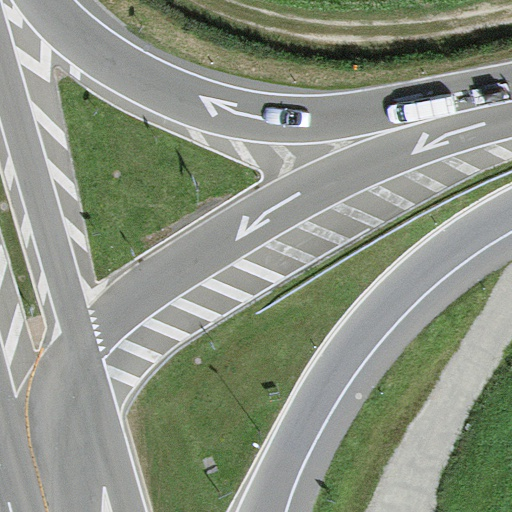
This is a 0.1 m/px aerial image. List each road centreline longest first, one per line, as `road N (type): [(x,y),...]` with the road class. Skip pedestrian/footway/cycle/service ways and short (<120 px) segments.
road 1 (motorway): [(511,81),(364,112),(286,117),(206,103),(144,79),(86,42),(43,0)]
road 2 (motorway): [(511,119),(394,152),(284,204),(137,295),(78,345)]
road 3 (motorway): [(262,511),(341,360),(408,282),(511,209)]
road 4 (track): [(511,12),(365,31),(297,26),(211,0)]
road 5 (secondary): [(78,345),(0,59)]
road 6 (motorway): [(78,345),(48,396),(31,460),(37,511)]
road 7 (secondary): [(128,511),(78,345)]
